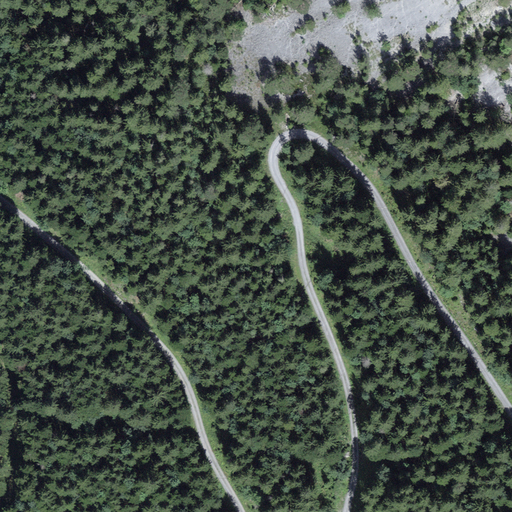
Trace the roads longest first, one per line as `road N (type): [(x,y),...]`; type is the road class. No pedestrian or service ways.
road 1 (track): [(349,511),(357,446),(347,381),(303,269),(295,203),(273,158),(280,143),(312,135),(376,190),(430,295),(511,413)]
road 2 (track): [(0,198),(104,287),(171,358),(240,511)]
road 3 (track): [(0,340),(17,421),(12,489),(0,502)]
